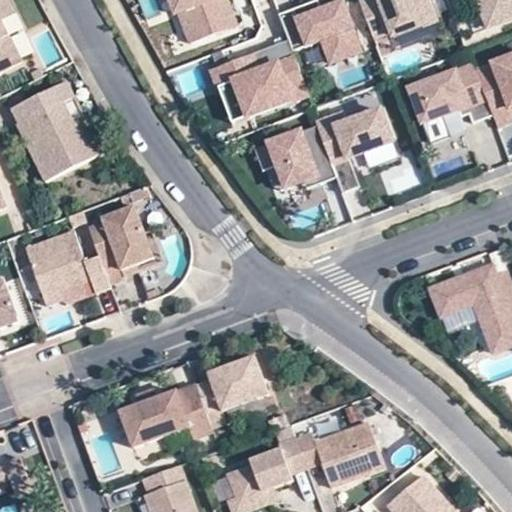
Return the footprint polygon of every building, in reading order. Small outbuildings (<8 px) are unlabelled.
[(0,0),(0,72),(21,62),(0,18),(0,0)] [(238,25),(228,0),(174,0),(192,45),(217,36),(215,33),(238,25)] [(352,23),(343,0),(332,0),(311,8),(308,0),(300,0),(277,8),(290,45),(320,35),(327,57),(359,47),(351,24),(352,23)] [(359,0),(371,32),(389,26),(391,32),(436,16),(430,0),(359,0)] [(511,16),(511,0),(476,0),(485,26),(511,16)] [(12,36),(24,32),(18,13),(6,17),(12,36)] [(217,36),(238,28),(238,25),(215,33),(217,36)] [(275,59),(293,53),(290,45),(287,35),(252,47),(255,55),(272,50),(275,59)] [(306,89),(293,53),(275,59),(272,50),(255,55),(252,47),(210,62),(216,80),(232,75),(245,110),(306,89)] [(511,104),(511,55),(474,69),(489,114),(493,125),(511,118),(507,107),(511,104)] [(469,122),(489,114),(474,69),(471,63),(406,86),(418,120),(454,108),(463,105),(465,112),(469,122)] [(232,75),(216,80),(228,116),(245,110),(232,75)] [(100,148),(67,82),(12,109),(20,124),(31,119),(35,126),(41,123),(55,151),(43,158),(36,161),(46,181),(53,178),(102,153),(100,148)] [(465,112),(463,105),(454,108),(457,115),(465,112)] [(313,118),(314,120),(327,159),(344,153),(342,148),(352,144),(354,150),(389,138),(378,106),(343,117),(340,108),(313,118)] [(18,126),(36,161),(55,151),(41,123),(35,126),(31,119),(20,124),(18,126)] [(327,159),(314,120),(253,142),(261,164),(273,160),(281,182),(299,175),(301,183),(332,172),(327,159)] [(354,150),(352,144),(342,148),(344,153),(354,150)] [(281,182),(273,160),(261,164),(275,184),(281,182)] [(142,232),(132,206),(100,218),(101,222),(86,228),(96,256),(107,284),(123,277),(122,273),(120,269),(151,257),(142,232)] [(83,261),(71,230),(23,248),(45,305),(62,298),(63,298),(60,291),(89,280),(94,292),(108,287),(107,284),(96,256),(83,261)] [(475,306),(494,355),(511,347),(511,273),(511,270),(497,275),(494,266),(431,290),(442,318),(475,306)] [(0,325),(18,319),(2,279),(0,279),(0,325)] [(89,280),(60,291),(63,298),(62,298),(64,303),(94,292),(89,280)] [(142,291),(145,299),(145,298),(151,296),(157,294),(154,286),(142,291)] [(266,396),(252,358),(206,376),(208,382),(193,387),(196,394),(203,415),(218,408),(220,413),(266,396)] [(193,387),(193,386),(154,400),(137,407),(118,413),(118,415),(131,450),(187,430),(191,441),(211,434),(203,415),(196,394),(193,387)] [(154,400),(151,391),(134,397),(137,407),(154,400)] [(316,418),(321,434),(339,428),(334,412),(316,418)] [(365,424),(312,444),(309,435),(293,441),(304,471),(320,465),(328,490),(347,483),(344,476),(363,469),(365,476),(382,469),(365,424)] [(225,478),(233,500),(234,500),(236,508),(262,498),(261,494),(272,490),(290,483),(288,477),(304,471),(293,441),(276,448),(277,452),(247,464),(249,468),(225,478)] [(0,466),(2,465),(7,480),(14,498),(30,492),(17,459),(0,464),(0,466)] [(194,511),(178,468),(140,481),(146,496),(142,498),(147,511),(194,511)] [(365,476),(363,469),(344,476),(347,483),(365,476)] [(454,511),(423,474),(388,503),(395,511),(454,511)] [(272,490),(261,494),(262,498),(236,508),(234,500),(233,500),(225,503),(228,511),(250,511),(276,503),(272,490)]
